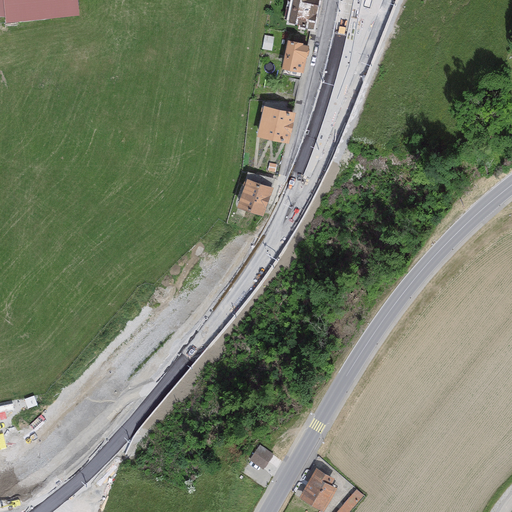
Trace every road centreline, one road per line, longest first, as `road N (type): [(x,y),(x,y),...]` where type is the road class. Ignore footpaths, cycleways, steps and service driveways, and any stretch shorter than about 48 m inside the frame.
road 1 (unknown): [(0,501),(192,326),(252,243),(284,177)]
road 2 (secondary): [(266,511),(390,309),(463,224),(511,187)]
road 3 (residential): [(284,177),(330,0)]
